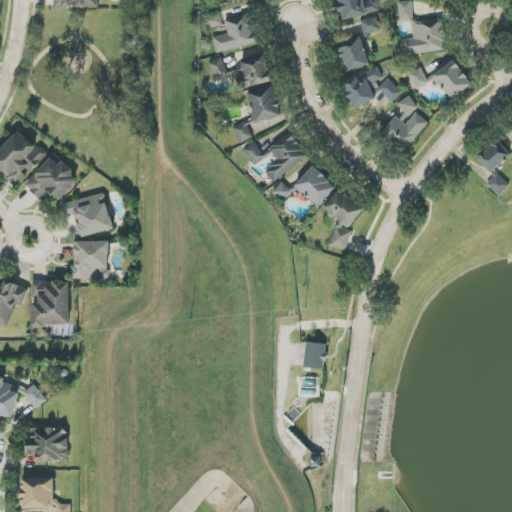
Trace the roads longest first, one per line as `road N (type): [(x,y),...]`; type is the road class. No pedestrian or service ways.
road 1 (residential): [(511,82),(402,193),(367,301),(344,511)]
road 2 (residential): [(402,193),(353,157),(326,124),(304,73),(297,22)]
road 3 (residential): [(511,24),(497,10),(473,27),(510,84)]
